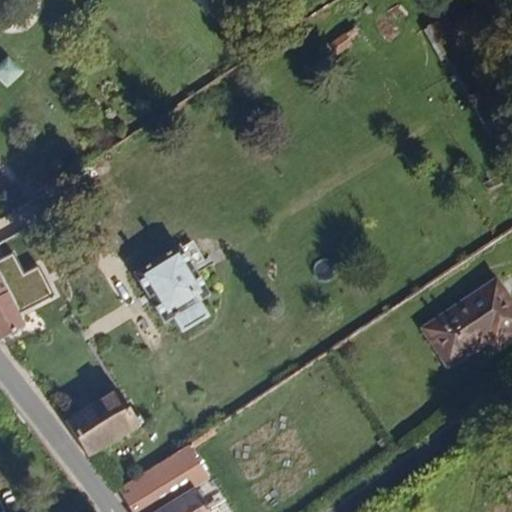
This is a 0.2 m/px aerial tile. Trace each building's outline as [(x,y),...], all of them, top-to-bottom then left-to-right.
[(447,14),(423,29),(436,51),(460,37),(447,14)] [(338,52),(363,39),(357,28),(332,40),(338,52)] [(0,79),(10,88),(26,71),(10,56),(0,66),(0,79)] [(198,318),(190,307),(202,300),(175,256),(128,287),(155,329),(166,324),(173,335),(198,318)] [(13,287),(0,267),(0,326),(15,349),(41,331),(21,300),(13,287)] [(511,336),(511,292),(502,276),(423,327),(453,374),(511,336)] [(33,292),(26,279),(13,287),(21,300),(33,292)] [(88,456),(147,416),(125,383),(65,421),(88,456)] [(209,511),(187,475),(196,468),(185,447),(112,492),(125,511),(209,511)]
